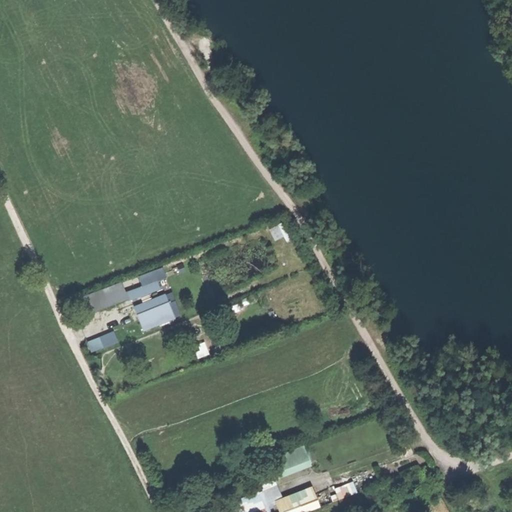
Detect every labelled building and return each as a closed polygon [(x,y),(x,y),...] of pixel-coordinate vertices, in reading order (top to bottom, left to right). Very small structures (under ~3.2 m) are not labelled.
[(142,296),(150,293),(162,289),(158,280),(127,291),(130,298),(131,300),(142,296)] [(130,298),(127,291),(124,283),(81,298),(88,315),(130,298)] [(139,314),(170,301),(166,293),(152,299),(144,302),(135,306),(139,314)] [(144,302),(152,299),(150,293),(142,296),(144,302)] [(145,330),(177,318),(170,301),(139,314),(145,330)] [(89,341),(93,352),(121,342),(116,330),(89,341)] [(289,473),(315,466),(310,446),(284,453),(289,473)] [(339,497),(359,493),(357,482),(337,486),(339,497)] [(276,499),(284,496),(279,484),(271,487),(276,499)] [(278,500),(282,511),(307,511),(324,505),(316,485),(278,500)] [(267,511),(270,511),(263,491),(227,505),(229,511),(267,511)]
